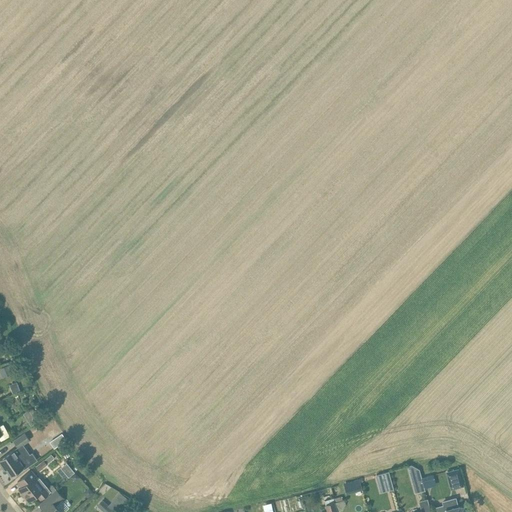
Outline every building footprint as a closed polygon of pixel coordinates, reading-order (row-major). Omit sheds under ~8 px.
[(8,364),(0,367),(0,369),(3,376),(12,373),(8,364)] [(33,416),(28,420),(31,426),(37,422),(33,416)] [(0,439),(0,440),(10,435),(3,424),(0,425),(0,439)] [(25,433),(13,440),(18,447),(23,444),(29,440),(25,433)] [(62,433),(49,441),(54,448),(66,440),(62,433)] [(6,455),(0,458),(0,463),(2,466),(3,465),(11,476),(19,470),(23,467),(24,469),(35,461),(29,454),(23,444),(18,447),(14,449),(6,455)] [(51,454),(44,460),(47,464),(54,458),(51,454)] [(35,466),(39,471),(47,464),(44,460),(43,459),(35,466)] [(411,465),(408,466),(412,483),(422,480),(419,469),(411,465)] [(458,469),(447,472),(451,488),(462,485),(458,469)] [(31,470),(25,475),(17,481),(21,486),(20,488),(23,492),(22,493),(28,501),(36,495),(41,500),(51,491),(47,486),(42,490),(35,482),(39,479),(31,470)] [(388,471),(377,475),(379,482),(390,479),(388,471)] [(346,494),(363,489),(360,479),(343,483),(346,494)] [(56,489),(47,497),(51,502),(43,509),(40,511),(62,511),(55,505),(63,497),(56,489)] [(39,504),(43,509),(51,502),(47,497),(39,504)] [(105,511),(111,511),(115,509),(102,499),(97,505),(105,511)] [(431,511),(428,499),(419,501),(422,511),(431,511)] [(337,511),(335,502),(325,505),(327,511),(337,511)] [(455,502),(444,505),(437,507),(438,511),(466,511),(466,510),(465,510),(464,508),(462,507),(459,507),(459,506),(457,507),(455,502)]
